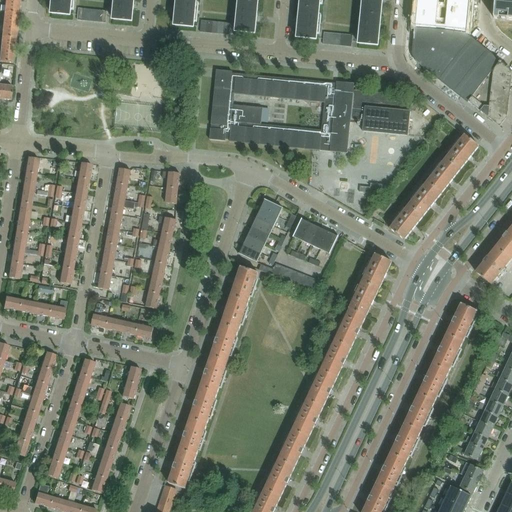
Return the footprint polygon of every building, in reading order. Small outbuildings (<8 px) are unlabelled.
[(6,0),(5,12),(18,14),(19,1),(6,0)] [(52,0),(51,14),(70,16),(70,15),(71,0),(52,0)] [(133,0),(115,0),(113,19),(113,20),(131,22),(133,0)] [(195,0),(178,0),(175,26),(193,28),(193,27),(195,0)] [(301,0),(301,8),(319,10),(319,0),(301,0)] [(380,16),(381,0),(363,0),(362,14),(380,16)] [(417,0),(415,27),(467,33),(470,0),(417,0)] [(495,4),(494,19),(511,20),(511,0),(495,0),(496,1),(495,4)] [(257,4),(239,2),(237,31),(236,32),(255,34),(257,4)] [(319,10),(301,8),(298,38),(316,40),(316,39),(319,10)] [(5,12),(3,25),(16,26),(18,14),(5,12)] [(380,16),(362,14),(359,43),(359,44),(377,46),(380,16)] [(16,33),(16,26),(3,25),(2,37),(15,38),(16,33)] [(466,35),(467,33),(415,27),(412,54),(414,59),(417,63),(428,72),(488,118),(489,117),(500,125),(506,118),(509,91),(506,89),(508,86),(511,86),(511,72),(510,71),(511,70),(476,43),(477,42),(469,36),(468,37),(466,35)] [(2,37),(1,49),(14,51),(15,38),(2,37)] [(1,49),(0,56),(0,61),(13,63),(14,51),(1,49)] [(354,84),(336,83),(336,84),(231,74),(232,72),(216,71),(209,141),(225,142),(225,140),(229,140),(229,142),(333,152),(347,154),(350,123),(357,124),(357,126),(360,126),(360,124),(363,124),(363,132),(408,137),(410,112),(405,112),(406,103),(387,101),(388,94),(353,91),(354,84)] [(0,99),(11,101),(12,87),(0,85),(0,99)] [(479,148),(464,136),(464,137),(446,159),(460,171),(468,161),(469,161),(472,157),(471,157),(479,148)] [(28,158),(26,174),(36,175),(39,160),(28,158)] [(453,181),(460,171),(446,159),(427,183),(442,194),(450,184),(450,185),(453,181)] [(80,164),(78,179),(88,181),(91,166),(80,164)] [(128,187),(130,172),(120,170),(117,185),(128,187)] [(169,173),(163,173),(162,179),(169,179),(168,188),(178,189),(180,174),(169,173)] [(34,190),(35,184),(36,175),(26,174),(23,189),(34,190)] [(78,179),(75,194),(86,196),(88,181),(78,179)] [(409,206),(423,218),(431,207),(432,208),(435,204),(434,204),(442,194),(427,183),(409,206)] [(360,187),(359,193),(375,194),(376,184),(370,184),(370,188),(360,187)] [(117,185),(115,200),(125,201),(128,187),(117,185)] [(177,204),(177,200),(178,189),(168,188),(166,203),(177,204)] [(31,205),(34,191),(34,190),(23,189),(21,203),(31,205)] [(75,194),(73,209),(83,211),(86,196),(75,194)] [(115,200),(112,214),(122,216),(125,201),(115,200)] [(264,201),(265,201),(261,210),(278,218),(282,209),(283,210),(283,209),(265,200),(264,201)] [(21,203),(18,218),(29,220),(31,205),(21,203)] [(416,227),(423,218),(409,206),(391,229),(390,230),(405,241),(412,231),(413,231),(416,227)] [(73,209),(70,224),(81,225),(83,211),(73,209)] [(257,219),(274,227),(278,218),(261,210),(257,219)] [(112,214),(109,229),(120,231),(122,216),(112,214)] [(288,223),(292,225),(296,217),(292,215),(290,218),(288,223)] [(176,221),(175,221),(160,217),(158,224),(164,225),(162,233),(173,236),(176,221)] [(18,218),(16,233),(26,235),(29,220),(18,218)] [(252,228),(270,236),(274,227),(257,219),(252,228)] [(294,238),(303,242),(311,224),(302,220),(302,219),(293,238),(294,238)] [(70,224),(67,238),(78,240),(81,225),(70,224)] [(303,242),(312,246),(320,229),(311,224),(303,242)] [(506,234),(503,238),(503,239),(496,249),(511,261),(511,259),(511,227),(507,234),(506,234)] [(252,228),(249,234),(248,237),(265,245),(270,236),(252,228)] [(109,229),(107,244),(117,246),(120,231),(109,229)] [(320,229),(312,246),(321,250),(329,233),(320,229)] [(16,233),(13,248),(24,250),(26,235),(16,233)] [(162,233),(160,242),(154,240),(153,247),(159,249),(159,248),(169,250),(173,236),(162,233)] [(329,233),(321,250),(329,255),(330,256),(339,237),(338,237),(329,233)] [(248,237),(247,239),(244,246),(261,254),(265,245),(248,237)] [(67,238),(65,253),(75,255),(78,240),(67,238)] [(107,244),(104,259),(114,261),(117,246),(107,244)] [(257,263),(261,254),(244,246),(239,255),(239,254),(239,255),(257,264),(257,263)] [(13,248),(11,263),(22,265),(24,250),(13,248)] [(159,248),(159,249),(156,263),(166,265),(169,250),(159,248)] [(487,258),(487,259),(484,263),(476,273),(491,286),(511,261),(496,249),(488,258),(487,258)] [(65,253),(62,268),(73,270),(75,255),(65,253)] [(297,254),(295,258),(305,262),(306,257),(302,256),(297,254)] [(363,282),(379,290),(384,279),(387,274),(386,274),(392,263),(375,255),(374,257),(363,282)] [(104,259),(101,274),(112,275),(114,261),(104,259)] [(11,263),(9,278),(19,280),(22,265),(11,263)] [(156,263),(153,278),(163,280),(166,265),(156,263)] [(276,264),(274,270),(271,276),(277,278),(281,267),(276,264)] [(259,271),(265,273),(271,276),(274,270),(261,265),(259,271)] [(287,269),(281,267),(277,278),(282,280),(287,269)] [(55,282),(60,283),(70,285),(73,270),(62,268),(61,277),(56,276),(55,282)] [(235,285),(234,286),(231,297),(248,302),(258,274),(241,268),(237,280),(236,280),(234,285),(235,285)] [(292,271),(287,269),(282,280),(288,282),(292,271)] [(298,273),(292,271),(288,282),(293,284),(298,273)] [(303,275),(298,273),(293,284),(299,286),(303,275)] [(99,289),(109,290),(112,275),(101,274),(99,289)] [(308,277),(303,275),(299,286),(304,288),(308,277)] [(314,279),(308,277),(304,288),(309,290),(314,279)] [(153,278),(149,292),(160,295),(163,280),(153,278)] [(315,293),(319,281),(314,279),(309,290),(315,293)] [(350,310),(366,317),(371,306),(372,306),(374,301),(373,301),(379,290),(363,282),(350,310)] [(52,295),(54,289),(39,286),(38,293),(52,295)] [(146,307),(156,310),(160,295),(149,292),(146,307)] [(221,325),(238,331),(248,302),(231,297),(227,309),(227,308),(225,313),(221,325)] [(16,300),(6,298),(4,308),(18,312),(21,301),(16,300)] [(21,301),(18,312),(33,315),(35,304),(21,301)] [(33,315),(48,318),(50,307),(35,304),(33,315)] [(96,308),(94,316),(98,317),(100,317),(103,305),(96,304),(95,308),(96,308)] [(462,344),(477,313),(461,305),(455,319),(454,318),(452,324),(446,336),(462,344)] [(63,321),(65,310),(50,307),(48,318),(63,321)] [(336,340),(352,347),(357,336),(358,336),(360,331),(366,317),(350,310),(336,340)] [(100,317),(98,317),(94,316),(92,326),(106,330),(109,319),(100,317)] [(124,322),(119,321),(109,319),(106,330),(121,333),(124,322)] [(124,322),(121,333),(136,336),(138,326),(124,322)] [(215,345),(211,357),(228,363),(238,331),(221,325),(217,339),(215,345)] [(138,326),(136,336),(151,340),(153,329),(138,326)] [(503,334),(498,344),(504,347),(507,341),(511,343),(511,342),(511,338),(509,337),(508,336),(508,337),(503,334)] [(446,336),(441,348),(440,348),(438,353),(432,366),(448,373),(462,344),(446,336)] [(321,370),(337,377),(343,365),(346,360),(352,347),(336,340),(321,370)] [(0,344),(0,360),(4,362),(9,347),(0,344)] [(42,367),(52,371),(56,357),(46,353),(42,367)] [(228,363),(211,357),(206,371),(204,376),(205,376),(200,389),(217,394),(228,363)] [(94,364),(84,360),(79,375),(90,378),(94,364)] [(432,366),(427,378),(426,378),(424,383),(418,395),(434,403),(448,373),(432,366)] [(47,385),(52,371),(42,367),(37,382),(47,385)] [(136,385),(140,370),(130,368),(126,382),(136,385)] [(498,373),(496,377),(501,379),(511,384),(511,371),(506,368),(503,375),(498,373)] [(337,377),(321,370),(307,400),(323,407),(329,395),(332,390),(331,390),(337,377)] [(79,375),(75,389),(85,393),(90,378),(79,375)] [(511,387),(511,384),(501,379),(498,386),(494,384),(491,388),(496,390),(508,396),(511,387)] [(42,399),(47,385),(37,382),(34,389),(23,386),(21,393),(32,396),(42,399)] [(136,385),(126,382),(122,397),(132,400),(136,385)] [(480,382),(476,389),(474,393),(478,396),(480,392),(484,384),(480,382)] [(75,389),(70,404),(80,407),(85,393),(75,389)] [(217,394),(200,389),(196,401),(194,407),(190,420),(206,426),(217,394)] [(496,390),(491,401),(503,407),(508,396),(496,390)] [(418,395),(413,408),(412,408),(410,413),(404,425),(420,433),(434,403),(418,395)] [(38,414),(42,399),(32,396),(27,411),(38,414)] [(293,430),(309,437),(315,425),(318,420),(317,420),(323,407),(307,400),(293,430)] [(503,407),(491,401),(488,407),(480,403),(478,408),(486,412),(498,418),(503,407)] [(107,403),(102,402),(101,406),(100,410),(99,413),(104,415),(105,411),(106,407),(107,403)] [(70,404),(65,418),(76,421),(80,407),(70,404)] [(125,422),(129,411),(130,408),(120,404),(115,419),(125,422)] [(33,428),(38,414),(27,411),(23,425),(33,428)] [(486,412),(483,418),(479,416),(476,421),(480,423),(481,423),(493,428),(498,418),(486,412)] [(65,418),(61,432),(71,436),(76,421),(65,418)] [(115,419),(111,433),(120,437),(125,422),(115,419)] [(184,438),(179,452),(196,458),(206,426),(190,420),(186,433),(185,433),(183,438),(184,438)] [(481,423),(480,423),(475,434),(488,439),(493,428),(481,423)] [(23,425),(18,439),(28,442),(33,428),(23,425)] [(404,425),(399,437),(398,437),(396,442),(396,443),(390,455),(407,462),(420,433),(404,425)] [(279,460),(295,467),(301,454),(304,449),(303,449),(309,437),(293,430),(279,460)] [(61,432),(56,447),(67,450),(71,436),(61,432)] [(111,433),(106,447),(116,451),(120,437),(111,433)] [(466,441),(471,444),(470,445),(482,450),(488,439),(475,434),(472,440),(468,437),(466,441)] [(28,442),(18,439),(13,454),(24,457),(28,442)] [(464,449),(461,454),(473,459),(478,461),(482,450),(470,445),(467,451),(464,449)] [(56,447),(52,461),(62,464),(67,450),(56,447)] [(106,447),(101,462),(111,465),(116,451),(106,447)] [(173,470),(169,482),(169,484),(185,489),(196,458),(179,452),(175,464),(173,469),(173,470)] [(390,455),(385,467),(384,467),(382,472),(376,485),(392,492),(407,462),(390,455)] [(265,490),(281,497),(287,484),(290,479),(289,479),(295,467),(279,460),(265,490)] [(47,476),(57,479),(62,464),(52,461),(47,476)] [(101,462),(96,476),(106,479),(111,465),(101,462)] [(483,472),(479,470),(470,466),(466,464),(461,475),(464,477),(465,477),(478,483),(483,472)] [(452,471),(445,467),(442,472),(450,475),(452,471)] [(91,490),(101,494),(106,479),(96,476),(91,490)] [(464,477),(460,488),(473,494),(478,483),(465,477),(464,477)] [(1,480),(0,482),(0,490),(13,494),(15,484),(1,480)] [(48,488),(42,486),(40,485),(37,494),(37,493),(34,504),(49,508),(52,498),(46,496),(48,488)] [(363,511),(383,511),(392,492),(376,485),(371,497),(370,497),(368,502),(363,511)] [(165,487),(164,492),(175,496),(176,491),(165,487)] [(451,487),(446,499),(466,509),(472,497),(451,487)] [(281,497),(265,490),(254,511),(274,511),(276,509),(275,509),(281,497)] [(173,500),(175,496),(164,492),(162,497),(173,500)] [(511,496),(507,494),(501,506),(511,510),(511,496)] [(52,498),(49,508),(63,511),(66,502),(52,498)] [(446,499),(440,510),(443,511),(464,511),(466,509),(446,499)] [(170,510),(172,505),(161,501),(159,506),(170,510)] [(66,502),(63,511),(79,511),(81,506),(66,502)]
